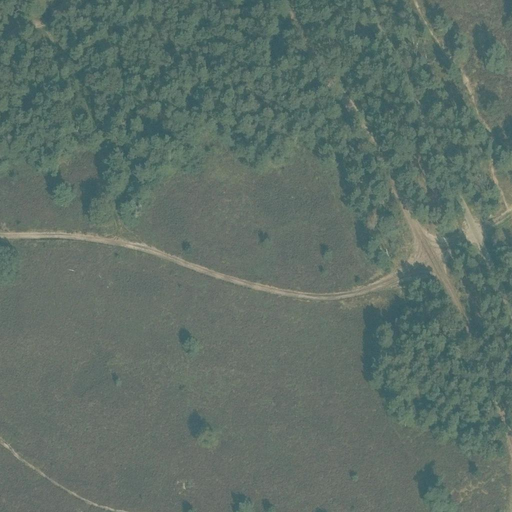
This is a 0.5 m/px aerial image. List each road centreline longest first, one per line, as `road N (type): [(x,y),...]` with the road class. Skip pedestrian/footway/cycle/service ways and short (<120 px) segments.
road 1 (track): [(0,234),(96,241),(288,293),(360,293),(511,218)]
road 2 (unclassified): [(511,308),(372,0)]
road 3 (unknown): [(296,0),(296,15),(383,152),(418,243)]
road 4 (track): [(0,440),(72,495),(128,511)]
